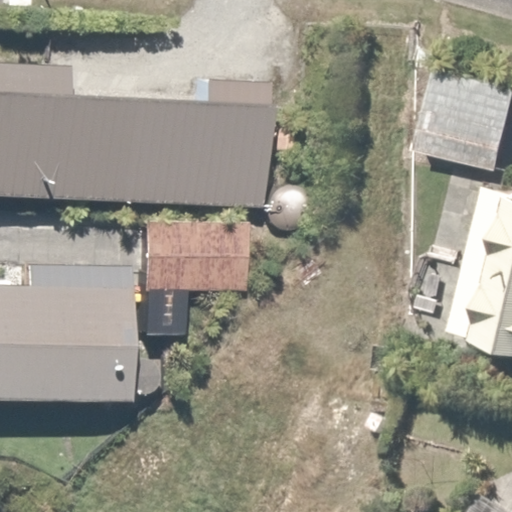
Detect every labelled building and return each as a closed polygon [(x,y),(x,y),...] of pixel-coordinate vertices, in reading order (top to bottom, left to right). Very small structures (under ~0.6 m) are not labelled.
[(511,71),(431,53),(410,146),(511,167),(511,71)] [(268,95),(0,87),(0,194),(265,201),(268,95)] [(511,178),(496,174),(452,323),(511,340),(511,178)] [(248,216),(144,216),(144,286),(248,286),(248,216)] [(133,283),(0,279),(0,395),(130,398),(133,283)]
